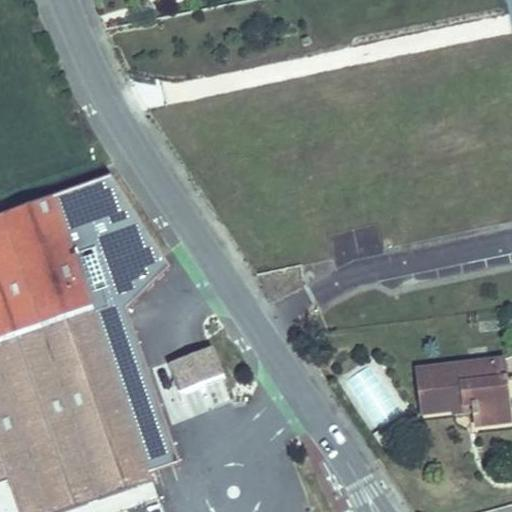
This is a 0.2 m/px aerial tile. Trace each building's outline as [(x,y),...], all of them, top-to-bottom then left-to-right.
[(19,126),(31,123),(24,100),(12,104),(19,126)] [(0,511),(87,511),(155,489),(141,450),(84,283),(0,312),(0,511)] [(209,360),(165,376),(176,403),(220,387),(209,360)] [(501,369),(416,377),(421,422),(471,417),(471,423),(477,423),(478,431),(511,427),(511,386),(504,388),(501,369)] [(139,511),(160,505),(155,489),(87,511),(139,511)]
